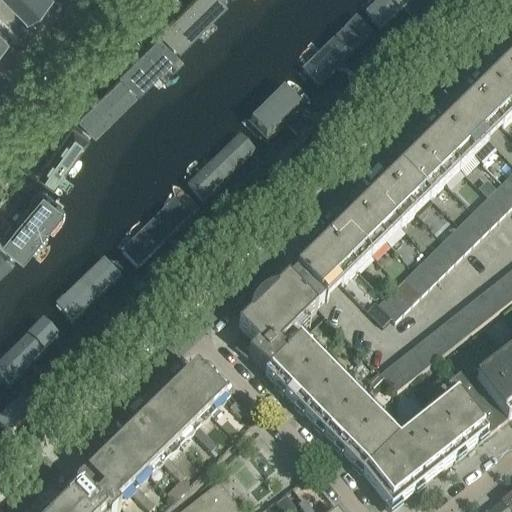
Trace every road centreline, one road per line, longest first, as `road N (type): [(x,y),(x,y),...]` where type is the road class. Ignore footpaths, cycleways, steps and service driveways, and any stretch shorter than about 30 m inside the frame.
road 1 (residential): [(194,337),(511,34)]
road 2 (residential): [(8,511),(194,337)]
road 3 (residential): [(194,337),(356,511)]
road 4 (residential): [(97,0),(0,94)]
